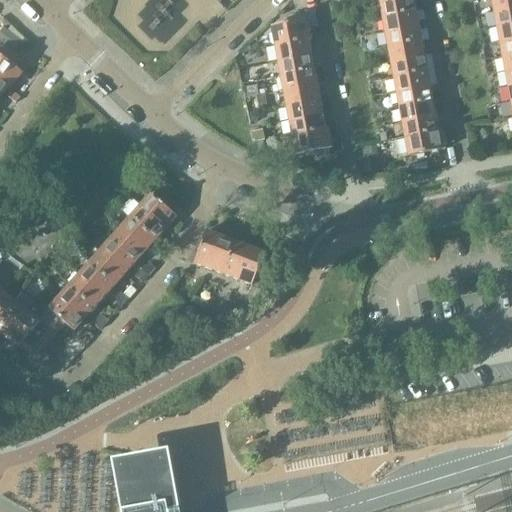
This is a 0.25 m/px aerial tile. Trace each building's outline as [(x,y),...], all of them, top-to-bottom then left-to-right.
[(401,0),(379,4),(382,19),(415,13),(412,0),(401,0)] [(511,0),(491,0),(494,14),(511,10),(511,0)] [(511,25),(511,10),(494,14),(497,29),(511,25)] [(382,19),(385,34),(418,28),(415,13),(382,19)] [(275,48),(308,42),(311,42),(307,22),(306,22),(305,15),(287,18),(288,25),(271,29),(275,48)] [(499,44),(511,41),(511,25),(497,29),(499,44)] [(385,34),(388,49),(421,43),(418,28),(385,34)] [(3,29),(0,32),(0,41),(15,53),(22,43),(3,29)] [(511,56),(511,41),(499,44),(502,58),(511,56)] [(278,63),(311,56),(308,42),(275,48),(278,63)] [(388,49),(391,64),(424,58),(421,43),(388,49)] [(313,71),(311,56),(278,63),(280,78),(313,71)] [(511,56),(502,58),(505,73),(511,72),(511,56)] [(0,58),(0,83),(7,89),(9,91),(21,75),(0,58)] [(391,64),(393,79),(426,73),(424,58),(391,64)] [(313,71),(280,78),(283,93),(316,86),(313,71)] [(429,88),(426,73),(393,79),(396,94),(429,88)] [(286,107),(319,101),(316,86),(283,93),(286,107)] [(396,94),(399,109),(432,103),(429,88),(396,94)] [(286,107),(289,122),(322,116),(319,101),(286,107)] [(432,103),(399,109),(402,124),(435,118),(432,103)] [(289,122),(292,137),(325,131),(322,116),(289,122)] [(402,124),(405,138),(438,132),(435,118),(402,124)] [(295,156),(313,153),(314,160),(329,157),(328,150),(331,150),(328,130),(325,131),(292,137),(295,156)] [(438,132),(405,138),(408,158),(444,151),(441,131),(438,132)] [(176,218),(150,196),(140,208),(165,230),(176,218)] [(140,208),(130,219),(155,242),(165,230),(140,208)] [(130,219),(120,231),(145,253),(155,242),(130,219)] [(120,231),(110,242),(135,264),(145,253),(120,231)] [(194,265),(209,270),(221,239),(206,233),(194,265)] [(209,270),(223,276),(235,244),(221,239),(209,270)] [(110,242),(99,253),(125,276),(135,264),(110,242)] [(249,250),(235,244),(223,276),(237,281),(249,250)] [(264,255),(249,250),(237,281),(252,287),(264,255)] [(99,253),(89,265),(114,287),(125,276),(99,253)] [(89,265),(79,276),(104,298),(114,287),(89,265)] [(79,276),(69,287),(94,310),(104,298),(79,276)] [(0,280),(0,297),(2,295),(8,286),(0,280)] [(69,287),(59,299),(84,321),(94,310),(69,287)] [(0,297),(0,322),(14,304),(2,295),(0,297)] [(84,321),(59,299),(38,322),(54,337),(65,325),(73,333),(84,321)] [(0,322),(0,335),(6,340),(26,313),(14,304),(0,322)] [(26,313),(6,340),(18,349),(20,347),(35,359),(33,361),(49,373),(53,338),(54,337),(38,322),(26,313)] [(162,511),(161,509),(172,507),(162,455),(107,465),(116,511),(162,511)]
